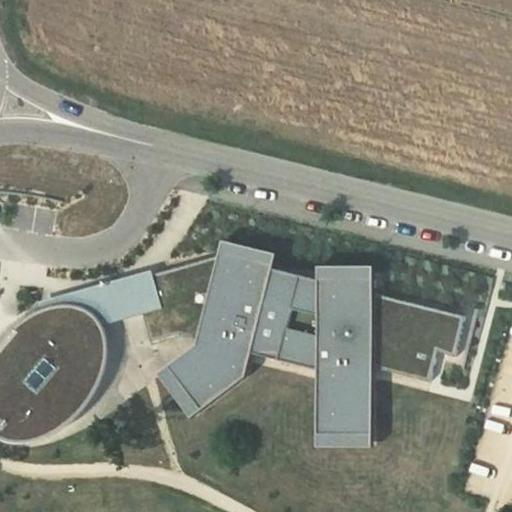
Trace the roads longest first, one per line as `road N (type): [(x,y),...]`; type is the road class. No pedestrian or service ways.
road 1 (unclassified): [(111,136),(511,232)]
road 2 (unclassified): [(111,136),(0,77)]
